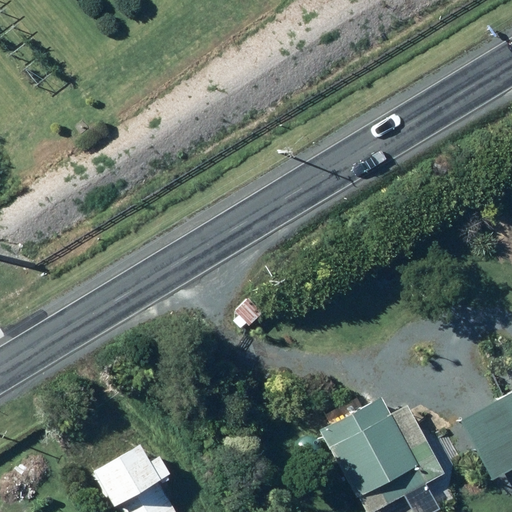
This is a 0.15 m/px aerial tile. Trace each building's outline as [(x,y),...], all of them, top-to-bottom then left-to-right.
[(244,297),(229,309),(243,327),(259,315),(244,297)] [(461,435),(511,453),(511,384),(488,376),(482,394),(476,393),(461,435)] [(314,430),(358,511),(367,511),(437,474),(400,405),(383,415),(374,398),(314,430)] [(206,441),(193,450),(206,471),(219,462),(206,441)] [(167,511),(149,480),(159,474),(148,456),(138,462),(127,444),(82,471),(106,511),(167,511)]
